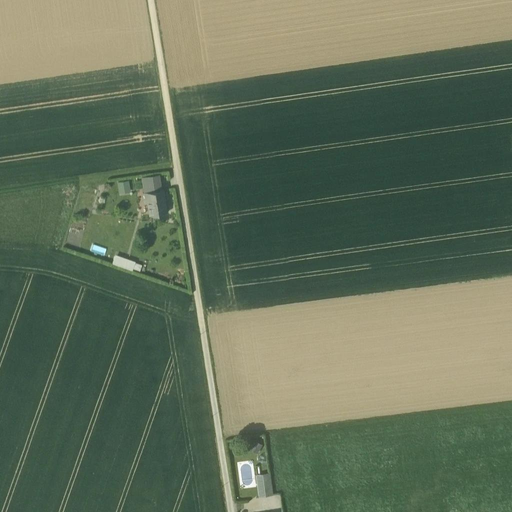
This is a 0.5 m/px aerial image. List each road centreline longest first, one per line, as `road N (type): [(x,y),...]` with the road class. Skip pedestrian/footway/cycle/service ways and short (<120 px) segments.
road 1 (unclassified): [(233,511),(153,0)]
road 2 (track): [(179,163),(0,189)]
